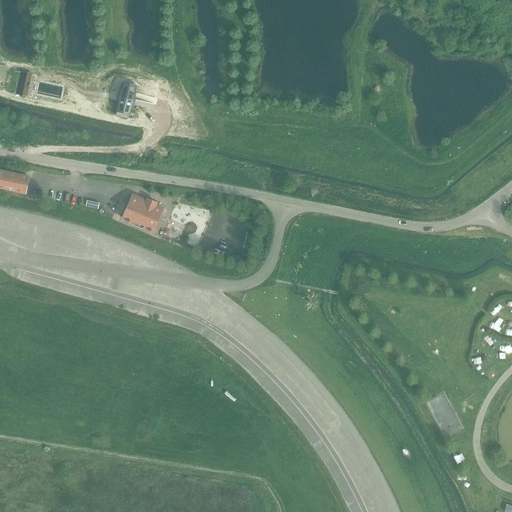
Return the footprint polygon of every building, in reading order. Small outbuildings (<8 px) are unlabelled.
[(30,67),(23,67),(23,87),(30,87),(30,82),(33,82),(34,71),(30,71),(30,67)] [(128,69),(124,86),(129,103),(140,103),(144,86),(139,69),(128,69)] [(0,170),(0,187),(25,193),(28,177),(0,170)] [(88,199),(101,203),(103,198),(90,194),(88,199)] [(153,230),(163,208),(132,195),(122,217),(153,230)] [(186,230),(183,228),(190,206),(174,200),(166,225),(197,235),(199,229),(188,226),(186,230)] [(444,389),(431,396),(439,414),(453,408),(444,389)]
